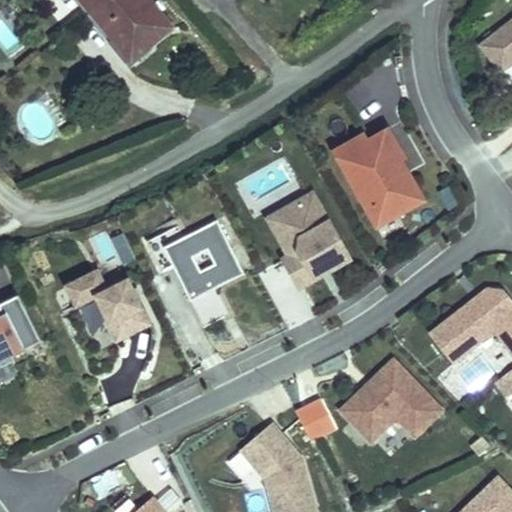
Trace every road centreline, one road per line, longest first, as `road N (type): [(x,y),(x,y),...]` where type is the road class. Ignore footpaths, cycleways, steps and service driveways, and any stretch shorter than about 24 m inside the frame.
road 1 (residential): [(28,503),(340,329),(511,219)]
road 2 (residential): [(413,0),(231,126),(129,180),(30,214)]
road 3 (residential): [(511,215),(475,170),(431,80),(423,0)]
